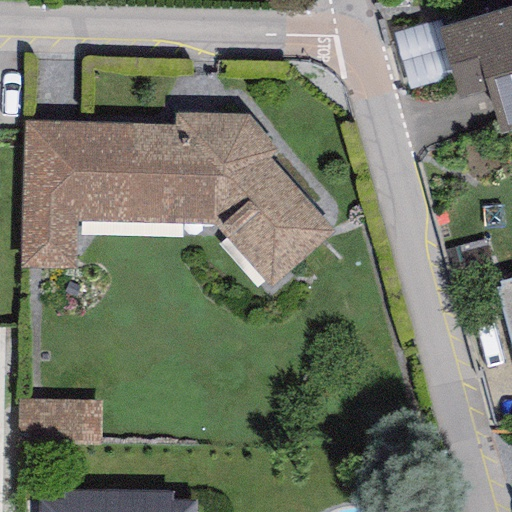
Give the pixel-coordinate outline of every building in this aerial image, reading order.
[(511,15),(438,37),(458,109),(487,101),(499,143),(511,138),(511,15)] [(173,129),(23,126),(19,273),(75,274),(79,225),(217,228),(272,292),(334,236),(273,164),(279,155),(250,120),(176,118),(173,129)] [(511,282),(495,287),(511,354),(511,282)] [(40,436),(111,439),(112,398),(42,395),(40,436)] [(195,511),(196,504),(39,502),(38,511),(195,511)]
